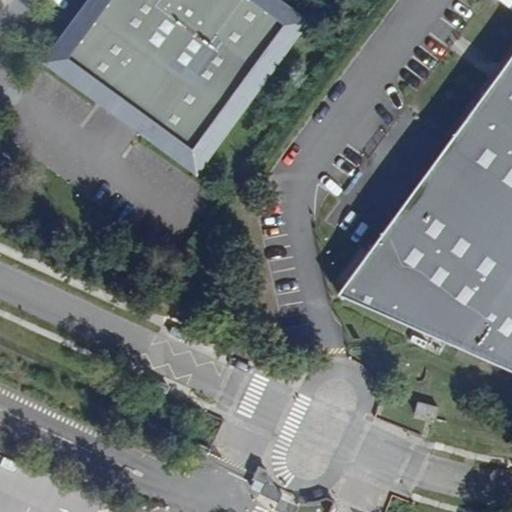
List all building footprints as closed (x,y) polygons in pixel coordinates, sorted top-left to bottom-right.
[(93,0),(49,61),(102,101),(106,95),(145,123),(140,129),(194,168),(300,22),(269,0),(93,0)] [(511,0),(495,0),(495,1),(511,10),(511,0)] [(508,370),(511,371),(511,51),(334,293),(380,314),(451,346),(508,370)] [(0,160),(0,186),(10,165),(0,160)] [(418,401),(416,414),(436,418),(439,405),(418,401)]
